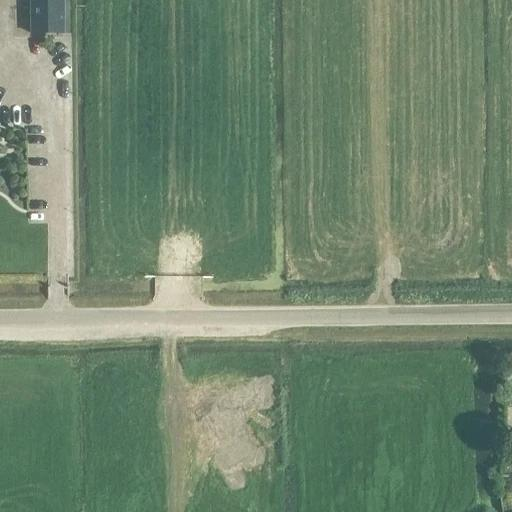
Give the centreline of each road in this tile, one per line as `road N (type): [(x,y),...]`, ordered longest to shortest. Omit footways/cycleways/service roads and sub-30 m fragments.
road 1 (unclassified): [(0,319),(511,314)]
road 2 (track): [(190,81),(178,318)]
